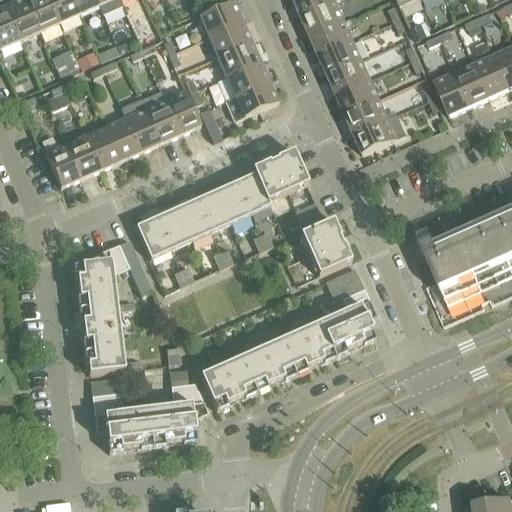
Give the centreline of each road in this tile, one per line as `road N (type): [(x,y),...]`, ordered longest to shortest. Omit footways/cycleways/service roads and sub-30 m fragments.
road 1 (residential): [(43,241),(313,121)]
road 2 (residential): [(72,495),(43,241)]
road 3 (residential): [(422,351),(253,432),(234,450),(231,478)]
road 4 (tertiary): [(428,364),(359,391),(321,420),(290,477)]
road 5 (tertiary): [(319,489),(342,441),(439,393)]
road 6 (residential): [(231,478),(72,495)]
road 7 (residential): [(367,229),(511,164)]
road 8 (residential): [(422,351),(367,229)]
road 9 (residential): [(313,121),(259,0)]
road 10 (residential): [(367,229),(313,121)]
